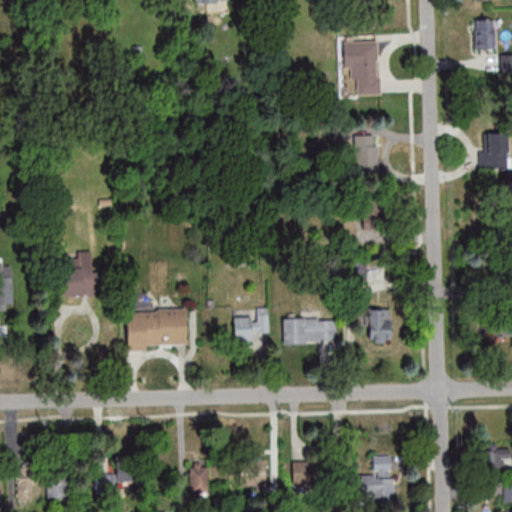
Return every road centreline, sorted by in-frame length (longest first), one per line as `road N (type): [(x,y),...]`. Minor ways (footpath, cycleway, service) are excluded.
road 1 (residential): [(511,387),(0,402)]
road 2 (residential): [(442,511),(429,0)]
